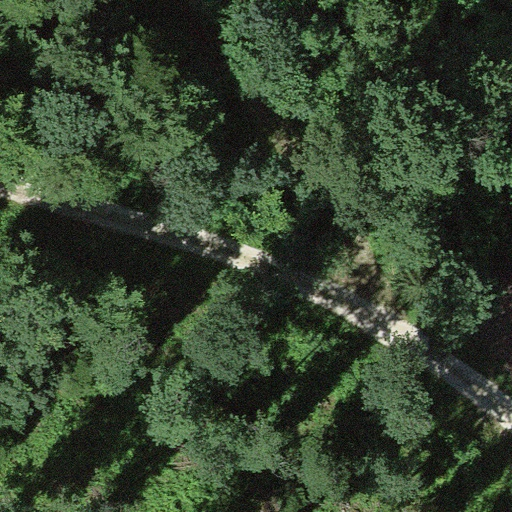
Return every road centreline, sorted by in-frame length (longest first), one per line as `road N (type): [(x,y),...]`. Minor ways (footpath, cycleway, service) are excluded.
road 1 (track): [(511,408),(469,366),(252,261),(0,178)]
road 2 (track): [(469,366),(354,238),(170,0)]
